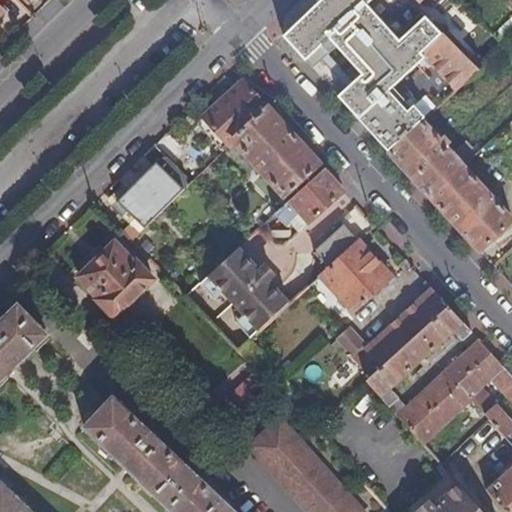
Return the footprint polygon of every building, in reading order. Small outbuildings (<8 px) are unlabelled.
[(276,32),(298,56),(319,35),(344,63),(338,68),(345,76),(330,90),(351,113),(379,86),(417,49),(437,29),(417,9),(390,35),(357,0),(301,0),(277,24),(276,32)] [(511,17),(495,33),(507,45),(511,40),(511,17)] [(460,53),(437,29),(417,49),(448,82),(469,62),(460,53)] [(466,47),(460,53),(469,62),(475,56),(466,47)] [(241,81),(202,117),(229,145),(233,141),(266,108),(250,90),(241,81)] [(399,108),(379,86),(351,113),(361,124),(382,147),(414,116),(417,113),(406,102),(399,108)] [(266,108),(233,141),(284,197),(319,165),(289,133),(266,108)] [(397,163),(422,191),(454,161),(438,143),(443,139),(437,131),(431,135),(414,116),(382,147),(397,163)] [(494,124),(486,132),(495,142),(505,135),(494,124)] [(456,160),(454,161),(422,191),(443,214),(473,246),(506,216),(456,160)] [(130,243),(162,210),(187,186),(185,180),(187,178),(173,163),(170,167),(164,164),(160,165),(156,166),(153,170),(151,172),(149,170),(115,204),(130,220),(130,222),(131,225),(122,235),(130,243)] [(299,211),(309,221),(342,191),(328,175),(323,170),(275,215),(285,225),(299,211)] [(343,224),(314,251),(331,268),(359,242),(376,227),(359,209),(355,205),(339,220),(343,224)] [(162,210),(130,243),(137,250),(170,218),(162,210)] [(134,260),(132,261),(113,242),(77,278),(97,297),(95,299),(113,319),(153,280),(134,260)] [(357,312),(393,280),(359,242),(331,268),(322,276),(357,312)] [(222,247),(215,253),(223,262),(237,249),(232,244),(225,251),(222,247)] [(221,294),(245,319),(259,334),(292,304),(268,278),(270,276),(271,273),(270,271),(265,266),(259,267),(240,247),(237,249),(223,262),(198,285),(208,296),(217,288),(221,294)] [(217,288),(208,296),(213,300),(221,294),(217,288)] [(365,351),(354,361),(370,379),(448,306),(432,289),(365,351)] [(464,340),(473,333),(467,327),(448,306),(370,379),(366,383),(420,442),(444,420),(469,399),(504,367),(480,340),(406,407),(390,390),(454,330),(464,340)] [(0,380),(45,337),(15,307),(0,321),(0,380)] [(245,319),(236,326),(251,342),(259,334),(245,319)] [(336,341),(350,357),(361,347),(347,331),(336,341)] [(361,347),(350,357),(354,361),(365,351),(361,347)] [(489,420),(507,440),(511,435),(511,423),(500,410),(509,401),(511,405),(511,375),(504,367),(469,399),(489,420)] [(83,426),(165,511),(223,511),(112,397),(83,426)] [(507,440),(489,420),(469,439),(487,458),(507,440)] [(237,431),(227,421),(203,444),(212,454),(237,431)] [(310,511),(365,511),(281,421),(251,448),(310,511)] [(511,511),(511,464),(486,490),(506,511),(511,511)] [(458,483),(448,472),(413,505),(418,511),(430,499),(435,504),(458,483)] [(418,511),(484,511),(458,483),(435,504),(430,499),(418,511)] [(0,487),(0,511),(28,511),(1,486),(0,487)]
